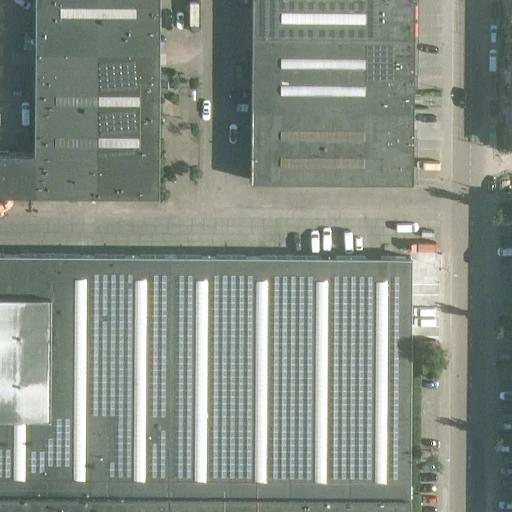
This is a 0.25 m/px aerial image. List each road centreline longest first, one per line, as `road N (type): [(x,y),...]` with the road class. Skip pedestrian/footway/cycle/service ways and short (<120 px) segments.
road 1 (unclassified): [(467,511),(469,228)]
road 2 (unclassified): [(469,228),(214,227)]
road 3 (unclassified): [(469,228),(472,0)]
road 4 (unclassified): [(214,227),(214,0)]
road 5 (unclassified): [(214,227),(0,227)]
